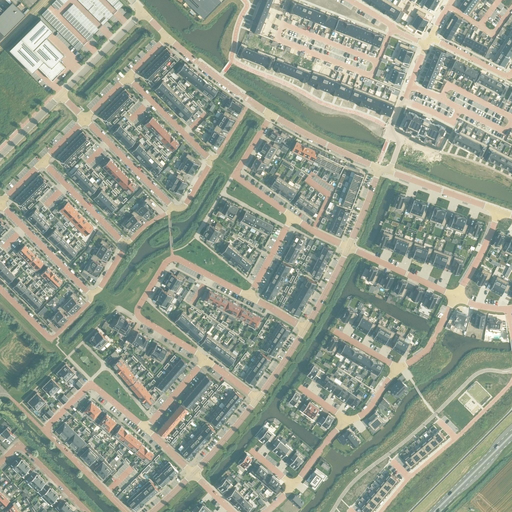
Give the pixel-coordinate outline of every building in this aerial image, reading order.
[(187,0),(204,16),(219,0),(187,0)] [(291,0),(287,12),(293,15),(293,14),(297,3),(298,3),(291,0)] [(375,0),(372,5),(377,8),(381,0),(375,0)] [(381,0),(377,8),(382,11),(388,0),(381,0)] [(388,0),(382,11),(386,14),(393,3),(388,0)] [(426,0),(422,7),(427,10),(429,7),(434,10),(437,4),(429,0),(426,0)] [(467,0),(464,0),(462,3),(473,11),(476,7),(467,0)] [(0,39),(2,38),(25,14),(12,1),(4,9),(3,10),(0,6),(0,39)] [(297,3),(293,14),(299,17),(299,14),(303,5),(297,3)] [(393,3),(386,14),(391,17),(397,6),(393,3)] [(462,3),(459,8),(470,16),(473,11),(462,3)] [(260,4),(259,9),(267,12),(269,7),(260,4)] [(303,5),(299,14),(305,16),(308,7),(303,5)] [(397,6),(391,17),(396,20),(402,9),(397,6)] [(305,16),(304,19),(310,21),(311,19),(310,19),(314,10),(308,7),(305,16)] [(259,9),(257,14),(265,17),(268,18),(270,13),(267,12),(259,9)] [(418,9),(413,18),(426,25),(429,20),(424,17),(426,14),(418,9)] [(314,10),(310,19),(311,19),(316,21),(319,12),(314,10)] [(316,21),(315,23),(321,25),(322,23),(325,14),(319,12),(316,21)] [(255,19),(263,22),(264,22),(265,17),(257,14),(255,19)] [(321,25),(321,26),(326,28),(327,25),(331,16),(325,14),(322,23),(321,25)] [(455,14),(452,18),(460,23),(463,19),(455,14)] [(331,16),(327,25),(333,28),(337,19),(331,16)] [(40,18),(9,49),(32,72),(38,66),(52,80),(65,67),(58,61),(64,55),(46,37),(53,30),(40,18)] [(254,18),(252,24),(253,24),(261,27),(264,28),(266,23),(264,22),(263,22),(255,19),(254,18)] [(339,18),(334,31),(340,33),(345,21),(339,18)] [(413,18),(408,26),(416,30),(417,28),(422,31),(426,25),(413,18)] [(452,18),(450,22),(458,27),(460,23),(452,18)] [(345,21),(340,33),(345,35),(350,23),(345,21)] [(450,22),(447,27),(455,32),(458,27),(450,22)] [(350,23),(345,35),(351,38),(356,25),(350,23)] [(252,24),(250,29),(259,33),(262,34),(264,28),(261,27),(253,24),(252,24)] [(356,25),(351,38),(357,40),(362,27),(356,25)] [(362,27),(357,40),(362,42),(367,30),(362,27)] [(447,27),(445,31),(453,35),(455,32),(447,27)] [(367,30),(362,42),(368,44),(369,42),(373,32),(367,30)] [(445,31),(442,35),(450,40),(453,35),(445,31)] [(373,32),(369,42),(374,44),(378,34),(373,32)] [(378,34),(374,44),(380,47),(384,36),(378,34)] [(465,37),(462,44),(466,46),(470,38),(466,36),(465,37)] [(466,46),(471,49),(471,48),(475,40),(470,38),(466,46)] [(475,40),(471,48),(475,50),(479,42),(475,40)] [(511,45),(505,41),(502,45),(511,51),(511,45)] [(479,42),(475,50),(479,53),(483,44),(479,42)] [(242,43),(237,55),(243,57),(247,48),(248,45),(242,43)] [(401,43),(397,52),(411,57),(413,51),(408,49),(409,46),(401,43)] [(483,44),(479,53),(484,55),(488,47),(483,44)] [(511,51),(502,45),(499,50),(510,57),(511,54),(511,51)] [(150,80),(173,57),(171,55),(170,54),(168,52),(169,51),(166,48),(140,73),(143,76),(144,76),(145,75),(147,77),(148,78),(149,80),(150,80)] [(247,48),(243,57),(249,59),(252,50),(247,48)] [(435,53),(444,57),(446,53),(446,52),(437,48),(437,49),(435,53)] [(252,50),(249,59),(254,61),(258,52),(257,52),(252,50)] [(258,52),(254,61),(260,63),(264,52),(258,50),(257,52),(258,52)] [(499,50),(496,55),(507,62),(510,57),(499,50)] [(264,52),(260,63),(265,65),(270,54),(269,54),(264,52)] [(397,52),(394,61),(402,64),(403,61),(409,63),(411,57),(397,52)] [(435,53),(433,58),(442,61),(444,57),(435,53)] [(265,65),(265,66),(271,68),(276,56),(270,54),(269,54),(270,54),(265,65)] [(496,55),(493,59),(504,67),(505,66),(504,66),(507,62),(496,55)] [(277,57),(273,68),(274,68),(274,69),(280,71),(284,62),(285,60),(277,57)] [(433,58),(431,62),(440,66),(442,61),(433,58)] [(455,60),(451,69),(456,71),(460,63),(456,60),(455,60)] [(284,62),(280,71),(287,73),(290,64),(284,62)] [(431,62),(430,67),(439,70),(440,66),(431,62)] [(460,63),(456,71),(460,74),(465,65),(464,64),(464,65),(460,63)] [(181,78),(183,76),(182,76),(189,68),(184,64),(181,67),(180,67),(178,70),(176,74),(181,78)] [(290,64),(287,73),(293,76),(297,67),(290,64)] [(297,67),(293,76),(300,79),(305,67),(298,65),(297,67)] [(391,67),(389,73),(403,78),(403,77),(404,78),(405,74),(404,73),(405,72),(400,70),(401,67),(395,65),(393,68),(391,67)] [(465,65),(460,74),(465,76),(469,67),(465,65)] [(300,79),(306,81),(307,82),(312,70),(305,67),(300,79)] [(430,67),(428,71),(437,75),(439,70),(430,67)] [(469,67),(465,76),(469,78),(474,70),(470,67),(469,67)] [(183,76),(187,79),(193,71),(194,71),(191,69),(189,68),(182,76),(183,76)] [(474,70),(469,78),(474,81),(479,72),(478,72),(474,70)] [(191,85),(191,84),(198,75),(193,71),(187,79),(185,81),(191,85)] [(313,71),(308,83),(314,85),(319,73),(313,71)] [(426,75),(435,79),(437,75),(428,71),(426,75)] [(481,72),(475,83),(476,83),(481,86),(487,75),(481,72),(482,72),(481,72)] [(319,73),(314,85),(320,88),(325,75),(319,73)] [(389,73),(387,79),(389,79),(388,82),(394,85),(395,82),(400,84),(403,78),(389,73)] [(191,84),(196,88),(203,79),(198,75),(191,84)] [(325,75),(320,88),(325,90),(330,77),(325,75)] [(426,75),(424,80),(433,84),(435,79),(426,75)] [(487,75),(481,86),(487,89),(492,78),(487,75)] [(330,77),(325,90),(331,92),(335,82),(336,80),(330,77)] [(492,78),(487,89),(492,91),(497,81),(492,78)] [(195,88),(200,92),(208,82),(203,79),(196,88),(195,88)] [(158,93),(167,84),(163,80),(154,89),(158,93)] [(422,84),(431,88),(432,88),(431,88),(433,84),(424,80),(422,84)] [(497,81),(492,91),(497,94),(498,92),(503,83),(502,83),(497,81)] [(200,92),(205,96),(212,86),(210,84),(211,84),(208,82),(208,83),(208,82),(200,92)] [(335,82),(331,92),(337,94),(341,84),(340,84),(335,82)] [(341,84),(337,94),(342,96),(347,84),(342,82),(341,82),(340,84),(341,84)] [(503,83),(498,92),(504,95),(508,86),(509,86),(503,83)] [(158,93),(162,97),(171,88),(167,84),(158,93)] [(347,84),(342,96),(348,99),(353,86),(347,84)] [(217,90),(212,86),(205,96),(210,100),(212,97),(213,97),(215,94),(215,93),(217,90)] [(354,87),(350,99),(357,102),(362,90),(354,87)] [(162,97),(166,101),(175,92),(171,88),(162,97)] [(106,119),(108,121),(131,98),(127,93),(128,92),(125,89),(99,114),(102,118),(103,117),(106,119)] [(362,90),(357,102),(363,105),(368,92),(362,90)] [(166,101),(170,105),(179,96),(175,92),(166,101)] [(368,92),(363,105),(370,107),(375,95),(368,92)] [(375,95),(370,107),(377,110),(382,98),(375,95)] [(170,105),(174,108),(181,101),(181,102),(183,100),(179,96),(170,105)] [(382,98),(377,110),(383,113),(388,100),(382,98)] [(238,113),(239,112),(240,112),(242,109),(241,108),(242,107),(241,107),(238,105),(238,104),(235,102),(235,103),(231,101),(231,100),(231,101),(229,100),(229,99),(224,108),(231,113),(233,110),(238,113)] [(388,100),(383,113),(390,116),(395,103),(388,100)] [(174,108),(177,112),(184,105),(181,102),(181,101),(174,108)] [(177,112),(181,116),(190,107),(186,103),(184,105),(177,112)] [(194,111),(190,107),(181,116),(185,120),(194,111)] [(218,118),(220,119),(231,125),(234,120),(229,117),(231,114),(225,111),(223,114),(221,112),(218,118)] [(407,119),(403,127),(404,127),(407,129),(409,129),(413,131),(412,133),(421,136),(421,137),(422,137),(426,139),(427,140),(428,138),(432,140),(433,141),(436,142),(437,143),(441,135),(442,135),(443,133),(444,130),(445,128),(443,127),(437,124),(437,125),(430,121),(431,121),(424,118),(424,119),(417,115),(412,113),(411,113),(409,112),(408,113),(407,117),(406,118),(407,119)] [(147,130),(148,129),(148,128),(156,120),(152,117),(152,116),(149,119),(148,119),(145,122),(146,122),(143,125),(147,130)] [(217,124),(215,127),(221,130),(222,128),(227,131),(231,125),(220,119),(217,124)] [(160,124),(156,120),(148,128),(148,129),(152,133),(153,132),(153,131),(160,124)] [(164,128),(160,124),(153,131),(153,132),(156,135),(164,128)] [(116,136),(124,129),(123,129),(120,125),(112,132),(113,132),(116,136)] [(213,130),(210,134),(210,135),(221,141),(221,140),(222,141),(224,138),(223,137),(224,136),(219,133),(221,130),(215,127),(214,129),(213,129),(213,130)] [(116,136),(120,140),(127,133),(128,133),(128,132),(124,128),(123,129),(124,129),(116,136)] [(167,132),(164,128),(156,135),(160,139),(167,132)] [(288,135),(282,132),(280,135),(273,130),(272,133),(271,132),(269,135),(270,135),(270,136),(281,143),(284,137),(286,138),(288,135)] [(454,130),(449,140),(452,141),(455,142),(460,133),(459,133),(454,130)] [(66,163),(89,141),(89,140),(84,136),(85,135),(82,131),(56,157),(60,160),(61,159),(64,162),(66,164),(66,163)] [(460,133),(455,142),(460,145),(466,134),(460,131),(459,133),(460,133)] [(171,136),(167,132),(160,139),(164,143),(171,136)] [(120,140),(124,144),(131,137),(128,133),(127,133),(120,140)] [(218,146),(221,141),(210,135),(210,134),(208,133),(205,139),(207,140),(205,143),(211,146),(213,144),(218,147),(218,146)] [(466,134),(460,145),(466,148),(471,137),(466,134)] [(175,140),(171,136),(164,143),(162,144),(166,149),(168,147),(175,140)] [(135,140),(131,137),(124,144),(128,148),(135,141),(135,140)] [(471,137),(466,148),(471,150),(476,139),(471,137)] [(476,139),(471,150),(476,153),(482,142),(476,139)] [(175,140),(168,147),(172,151),(179,144),(179,143),(175,140)] [(263,147),(275,154),(280,146),(274,142),(273,145),(266,141),(263,147)] [(291,152),(297,155),(303,144),(297,141),(291,152)] [(132,151),(135,155),(143,148),(145,147),(140,142),(131,151),(132,151)] [(476,153),(479,155),(482,156),(488,145),(482,142),(476,153)] [(297,155),(303,157),(308,147),(303,144),(297,155)] [(490,146),(484,157),(491,161),(496,150),(497,149),(490,146)] [(263,147),(260,152),(266,156),(265,158),(270,162),(275,154),(263,147)] [(303,157),(308,160),(313,149),(308,147),(303,157)] [(135,155),(139,159),(146,152),(143,148),(135,155)] [(313,163),(315,160),(319,152),(313,149),(308,160),(313,163)] [(139,159),(143,163),(152,154),(148,150),(146,152),(139,159)] [(496,150),(491,161),(497,164),(503,153),(496,150)] [(320,163),(324,154),(319,151),(319,152),(319,151),(319,152),(315,160),(320,162),(320,163)] [(187,153),(182,162),(195,169),(198,164),(193,161),(195,158),(187,153)] [(503,153),(497,164),(503,167),(509,156),(503,153)] [(147,166),(147,167),(156,158),(152,154),(143,163),(147,166)] [(325,165),(329,156),(324,154),(320,163),(320,162),(319,165),(324,167),(325,165)] [(329,156),(325,165),(330,168),(334,159),(329,156)] [(511,157),(509,156),(503,167),(510,170),(510,171),(511,166),(511,157)] [(257,157),(254,163),(263,169),(264,169),(268,164),(269,165),(270,162),(265,158),(263,161),(257,157)] [(147,167),(151,171),(159,162),(156,158),(147,167)] [(101,167),(105,171),(113,163),(110,159),(101,167)] [(330,168),(335,170),(339,162),(334,159),(330,168)] [(164,166),(159,162),(151,171),(155,174),(154,174),(155,175),(164,166)] [(195,170),(195,169),(182,162),(177,170),(185,175),(187,172),(192,175),(192,174),(195,170)] [(339,175),(345,165),(344,165),(345,164),(344,164),(339,162),(335,170),(334,172),(339,175)] [(117,167),(113,163),(105,171),(109,175),(117,167)] [(260,178),(262,175),(260,174),(263,169),(254,163),(250,168),(256,172),(255,174),(260,178)] [(355,172),(353,177),(362,181),(364,176),(364,175),(359,173),(360,171),(360,170),(359,170),(347,165),(347,166),(347,165),(347,166),(346,169),(355,172)] [(74,179),(82,172),(83,170),(79,166),(70,175),(71,175),(74,179)] [(121,171),(117,167),(109,175),(113,179),(114,178),(121,171)] [(125,174),(121,171),(114,178),(118,181),(118,182),(125,174)] [(74,179),(78,183),(85,176),(82,172),(74,179)] [(174,175),(171,180),(184,188),(184,187),(185,188),(187,185),(186,184),(187,183),(182,180),(184,177),(178,173),(176,176),(174,175)] [(23,206),(46,183),(42,178),(43,177),(40,174),(14,199),(17,202),(18,201),(21,204),(23,206)] [(128,178),(125,174),(118,182),(118,181),(117,182),(121,186),(122,186),(122,185),(129,178),(128,178)] [(89,179),(85,176),(78,183),(82,187),(89,179)] [(271,186),(276,190),(283,179),(278,176),(271,186)] [(353,177),(351,182),(351,183),(360,186),(362,181),(353,177)] [(133,182),(129,178),(122,185),(122,186),(125,189),(133,182)] [(93,183),(89,179),(82,187),(86,190),(93,183)] [(283,179),(276,190),(281,193),(288,183),(283,179)] [(180,194),(184,188),(171,180),(168,186),(170,187),(168,190),(174,193),(176,190),(180,194)] [(94,181),(93,183),(86,190),(90,194),(99,186),(94,181)] [(133,182),(125,189),(129,193),(137,186),(136,186),(133,182)] [(358,191),(360,186),(351,183),(351,182),(349,182),(347,187),(358,191)] [(288,183),(281,193),(286,197),(293,186),(288,183)] [(293,186),(286,197),(291,200),(293,197),(294,197),(296,195),(295,194),(298,190),(293,186)] [(356,197),(358,191),(347,187),(345,192),(356,197)] [(93,198),(97,202),(106,193),(102,189),(93,198)] [(354,202),(356,197),(345,192),(343,198),(354,202)] [(101,205),(101,206),(110,197),(106,193),(97,202),(101,205)] [(294,203),(299,206),(305,198),(306,197),(301,193),(294,203)] [(395,206),(394,208),(403,211),(406,203),(403,202),(405,196),(404,196),(404,195),(401,193),(400,194),(399,194),(395,205),(395,206)] [(101,206),(105,209),(114,201),(110,197),(101,206)] [(147,197),(140,204),(150,214),(154,210),(149,204),(151,202),(147,197)] [(305,198),(299,206),(303,209),(309,200),(305,198)] [(352,207),(354,202),(343,198),(341,203),(351,207),(352,208),(352,207)] [(309,200),(303,209),(308,212),(315,203),(310,199),(309,200)] [(409,204),(407,210),(410,211),(409,213),(415,216),(420,201),(419,201),(420,200),(416,199),(416,200),(414,199),(412,205),(409,204)] [(118,205),(114,201),(105,209),(105,210),(109,213),(109,214),(118,205)] [(226,217),(226,216),(232,204),(226,201),(223,208),(220,206),(217,212),(226,217)] [(420,201),(415,216),(424,219),(427,210),(424,209),(426,204),(420,201)] [(59,210),(64,215),(73,207),(67,202),(66,203),(65,202),(63,204),(64,205),(59,210)] [(313,216),(319,206),(315,203),(308,212),(313,216)] [(145,218),(150,214),(140,204),(134,211),(138,215),(140,213),(145,218)] [(231,218),(231,219),(234,221),(237,215),(234,214),(238,207),(232,204),(226,216),(231,218)] [(78,212),(73,207),(64,215),(70,220),(78,212)] [(336,213),(348,217),(350,212),(339,207),(336,213)] [(430,211),(427,217),(430,218),(430,221),(436,223),(441,209),(435,207),(433,212),(430,211)] [(28,217),(31,221),(38,214),(39,214),(40,213),(36,209),(32,213),(31,212),(29,214),(30,215),(28,217)] [(441,209),(436,223),(445,226),(448,217),(444,216),(446,211),(441,209)] [(136,217),(138,215),(134,211),(131,213),(133,215),(129,219),(137,227),(141,223),(136,217)] [(245,211),(239,222),(245,225),(251,214),(245,211)] [(83,217),(78,212),(70,220),(75,226),(83,217)] [(334,218),(345,223),(348,217),(336,213),(334,218)] [(42,218),(39,214),(38,214),(31,221),(35,224),(42,218)] [(251,228),(251,227),(256,217),(251,214),(245,225),(251,228)] [(450,218),(448,225),(451,226),(450,228),(456,230),(461,216),(455,214),(453,219),(450,218)] [(256,217),(251,227),(256,230),(262,219),(256,216),(256,217)] [(461,216),(456,230),(465,233),(468,225),(465,224),(467,218),(466,218),(461,216)] [(88,223),(83,217),(75,226),(80,231),(88,223)] [(132,231),(137,227),(129,219),(127,217),(120,224),(125,229),(127,226),(132,231)] [(45,221),(42,218),(35,224),(39,228),(46,221),(45,221)] [(332,224),(343,229),(345,223),(334,218),(332,224)] [(262,219),(256,230),(262,233),(267,222),(262,219)] [(46,220),(45,221),(46,221),(39,228),(42,232),(45,229),(46,230),(48,228),(47,227),(50,224),(46,220)] [(471,226),(468,235),(477,238),(478,236),(478,235),(482,224),(481,223),(481,222),(478,221),(477,222),(476,222),(474,227),(471,226)] [(271,228),(273,225),(267,222),(262,233),(267,236),(270,231),(271,231),(272,229),(271,228)] [(93,228),(88,223),(80,231),(85,236),(93,228)] [(209,224),(206,229),(217,236),(221,231),(220,231),(221,228),(216,224),(214,227),(209,224)] [(337,234),(337,233),(340,234),(343,229),(332,224),(329,230),(335,232),(334,233),(337,234)] [(47,237),(51,240),(60,232),(56,228),(47,237)] [(218,237),(217,236),(206,229),(205,230),(203,235),(202,235),(207,238),(206,241),(211,244),(213,241),(215,243),(218,237)] [(379,245),(380,246),(380,247),(383,248),(384,247),(385,247),(387,242),(390,243),(393,235),(384,231),(383,233),(383,234),(379,245)] [(55,244),(62,237),(63,236),(60,232),(51,240),(55,244)] [(499,232),(492,245),(501,250),(505,242),(502,240),(505,235),(504,234),(504,233),(501,232),(500,233),(499,232)] [(296,235),(294,239),(302,244),(305,239),(296,235)] [(395,235),(392,244),(395,245),(393,250),(399,252),(404,238),(395,235)] [(55,244),(59,247),(66,241),(62,237),(55,244)] [(404,238),(399,252),(399,253),(399,252),(400,253),(400,254),(403,255),(404,254),(405,254),(405,255),(407,249),(410,250),(413,242),(404,238)] [(506,242),(503,248),(506,249),(505,252),(510,254),(511,251),(511,238),(509,243),(506,242)] [(102,244),(99,249),(109,255),(112,249),(106,246),(107,243),(102,239),(100,243),(102,244)] [(291,244),(292,244),(300,249),(301,249),(304,244),(302,244),(294,239),(291,244)] [(59,247),(63,251),(69,244),(66,241),(59,247)] [(415,242),(412,251),(415,252),(413,257),(413,258),(413,257),(414,258),(414,259),(417,260),(418,259),(418,260),(419,260),(423,248),(424,246),(415,242)] [(221,253),(226,257),(234,247),(229,243),(221,253)] [(20,257),(22,255),(21,255),(28,248),(24,244),(16,253),(20,257)] [(63,251),(66,255),(73,248),(69,244),(63,251)] [(290,249),(298,253),(300,249),(292,244),(290,249)] [(321,251),(322,252),(330,256),(333,250),(330,249),(331,248),(328,246),(328,247),(323,245),(321,251)] [(74,246),(73,248),(66,255),(70,258),(78,250),(74,246)] [(226,257),(231,261),(238,252),(239,251),(234,247),(226,257)] [(423,248),(419,260),(424,262),(426,256),(429,257),(433,249),(429,247),(428,250),(423,248)] [(32,252),(28,248),(21,255),(22,255),(25,258),(25,259),(32,252)] [(94,253),(92,255),(98,259),(99,256),(105,260),(109,255),(99,249),(96,254),(94,253)] [(290,249),(287,253),(297,259),(299,254),(298,253),(290,249)] [(434,249),(431,258),(434,259),(432,264),(433,265),(433,264),(434,265),(433,266),(437,267),(437,266),(438,266),(438,267),(443,253),(434,249)] [(35,255),(32,252),(25,259),(25,258),(24,259),(28,263),(29,262),(36,256),(35,255)] [(231,261),(235,264),(242,255),(238,252),(231,261)] [(319,257),(328,261),(330,256),(322,252),(319,257)] [(284,258),(294,263),(297,259),(287,253),(284,258)] [(443,253),(438,267),(444,269),(446,263),(449,264),(452,256),(443,253)] [(36,255),(35,255),(36,256),(29,262),(33,265),(33,266),(40,259),(36,255)] [(92,255),(87,263),(99,271),(102,265),(96,261),(98,259),(92,255)] [(242,255),(235,264),(240,268),(248,259),(243,255),(242,255)] [(316,262),(325,266),(328,261),(319,257),(316,262)] [(454,257),(451,265),(454,266),(453,271),(453,272),(454,272),(454,273),(457,274),(457,273),(459,274),(463,262),(464,260),(454,257)] [(43,263),(40,259),(33,266),(33,265),(31,267),(35,271),(43,263)] [(250,266),(253,263),(248,259),(240,268),(244,272),(245,272),(247,269),(248,269),(251,266),(250,266)] [(282,262),(279,267),(288,272),(289,272),(292,267),(282,261),(282,262)] [(313,267),(322,272),(325,266),(316,262),(315,261),(313,267)] [(96,276),(99,271),(87,263),(82,271),(88,275),(90,272),(96,276)] [(8,269),(5,265),(0,269),(0,274),(1,275),(8,269)] [(366,277),(365,277),(371,280),(370,282),(374,284),(378,276),(375,274),(377,269),(376,268),(376,267),(373,266),(372,267),(371,266),(370,266),(371,266),(366,277)] [(41,273),(44,277),(51,270),(47,267),(41,273)] [(277,271),(286,276),(288,272),(279,267),(277,271)] [(310,273),(320,277),(322,272),(313,267),(310,273)] [(11,272),(8,269),(1,275),(5,279),(11,272)] [(476,282),(477,283),(477,284),(480,285),(481,284),(482,285),(485,280),(488,281),(492,273),(483,269),(476,282)] [(47,281),(47,282),(55,274),(51,270),(44,277),(43,278),(47,281)] [(277,271),(274,276),(284,281),(287,276),(286,276),(277,271)] [(15,276),(11,272),(5,279),(8,282),(15,276)] [(171,274),(168,279),(181,286),(186,278),(178,274),(176,276),(171,273),(171,274)] [(382,277),(379,284),(389,288),(394,277),(392,276),(393,275),(389,273),(389,274),(387,274),(385,279),(382,277)] [(46,282),(50,286),(58,278),(55,274),(47,282),(47,281),(46,282)] [(271,281),(280,286),(281,286),(284,281),(274,276),(271,281)] [(493,277),(490,283),(493,284),(490,289),(491,290),(496,292),(503,279),(497,276),(496,278),(493,277)] [(303,283),(305,284),(313,289),(317,283),(306,277),(303,283)] [(62,281),(58,278),(50,286),(54,290),(62,281)] [(165,284),(169,287),(168,290),(174,293),(175,291),(177,292),(181,286),(168,279),(165,284)] [(395,291),(394,293),(403,297),(407,289),(404,287),(406,283),(407,282),(405,282),(405,281),(402,279),(401,280),(400,279),(400,280),(399,282),(396,288),(395,290),(394,291),(395,291)] [(503,279),(496,292),(497,293),(496,294),(500,295),(500,294),(501,295),(502,295),(504,290),(507,291),(510,285),(507,284),(508,282),(503,279)] [(12,287),(16,290),(23,284),(19,280),(12,287)] [(269,285),(278,290),(280,286),(271,281),(269,285)] [(27,287),(23,284),(16,290),(20,294),(27,287)] [(302,289),(311,294),(313,289),(305,284),(302,289)] [(29,285),(27,287),(20,294),(24,297),(31,291),(33,289),(29,285)] [(266,290),(266,291),(275,295),(276,296),(279,291),(278,290),(269,285),(266,290)] [(411,291),(408,297),(418,301),(423,290),(422,289),(422,288),(418,287),(418,288),(416,287),(414,292),(411,291)] [(300,288),(297,293),(308,299),(309,297),(310,297),(311,295),(310,294),(311,294),(302,289),(300,288)] [(161,289),(158,294),(171,302),(174,297),(172,296),(174,293),(168,290),(166,292),(161,289)] [(210,305),(211,303),(216,293),(214,292),(209,290),(207,293),(204,292),(201,298),(204,299),(203,301),(210,305)] [(273,300),(275,295),(266,291),(266,290),(264,295),(273,300)] [(34,294),(31,291),(24,297),(28,301),(35,294),(34,294)] [(35,293),(34,294),(35,294),(28,301),(31,305),(39,297),(35,293)] [(73,293),(66,299),(76,309),(80,305),(75,300),(77,298),(73,293)] [(216,293),(211,303),(217,306),(222,296),(218,294),(216,293)] [(295,299),(305,304),(308,299),(297,293),(294,298),(295,299)] [(426,297),(423,304),(426,305),(425,307),(431,310),(432,308),(433,308),(437,297),(438,297),(436,296),(437,295),(433,293),(433,294),(431,294),(429,299),(426,297)] [(166,310),(171,302),(158,294),(158,295),(157,295),(155,298),(156,299),(155,300),(160,303),(158,306),(166,310)] [(40,296),(39,297),(31,305),(35,308),(44,300),(40,296)] [(216,308),(222,311),(228,300),(222,296),(217,306),(216,308)] [(71,314),(76,309),(66,299),(59,306),(64,311),(66,309),(71,314)] [(292,304),(302,310),(305,304),(295,299),(292,304)] [(228,300),(222,311),(229,315),(235,303),(233,302),(229,300),(228,300)] [(235,303),(229,315),(235,318),(236,317),(241,307),(242,307),(241,307),(237,304),(235,303)] [(302,310),(292,304),(291,303),(288,309),(292,311),(291,312),(295,314),(295,313),(299,315),(302,310)] [(62,313),(64,311),(59,306),(57,308),(58,309),(53,313),(54,314),(63,322),(67,318),(62,313)] [(44,307),(38,314),(40,317),(47,310),(44,307)] [(242,321),(243,320),(248,310),(241,307),(236,317),(242,321)] [(342,318),(341,319),(343,319),(342,320),(345,322),(346,321),(347,322),(350,317),(353,319),(355,315),(356,316),(358,314),(356,313),(348,308),(347,308),(346,310),(343,316),(342,318)] [(243,320),(249,323),(254,313),(252,312),(248,310),(243,320)] [(456,322),(454,326),(465,330),(470,317),(467,316),(467,315),(466,314),(466,315),(461,314),(462,313),(457,311),(457,310),(455,317),(456,317),(455,321),(456,322)] [(175,321),(179,325),(187,315),(183,311),(180,314),(179,314),(177,317),(174,321),(175,321)] [(256,315),(254,313),(249,323),(248,325),(255,329),(256,326),(259,328),(262,322),(259,320),(261,317),(256,315)] [(472,316),(471,322),(475,323),(474,327),(483,329),(484,325),(485,321),(484,321),(485,315),(477,313),(476,317),(472,316)] [(58,327),(63,322),(54,314),(50,318),(49,317),(46,319),(51,324),(53,322),(58,327)] [(359,322),(356,327),(361,330),(362,330),(368,319),(368,320),(369,318),(363,314),(362,316),(359,315),(356,320),(359,322)] [(112,328),(117,331),(125,318),(120,315),(117,320),(114,318),(110,324),(113,326),(112,328)] [(187,315),(179,325),(183,328),(192,319),(187,315)] [(131,322),(125,318),(117,331),(125,336),(130,328),(127,327),(131,322)] [(188,333),(197,324),(196,323),(195,325),(191,321),(192,320),(192,319),(183,328),(183,329),(188,333)] [(368,319),(362,330),(362,331),(362,332),(365,334),(366,333),(367,333),(370,328),(373,330),(376,324),(368,320),(368,319)] [(489,319),(488,331),(497,332),(497,329),(501,329),(502,321),(498,320),(498,319),(494,319),(494,320),(489,319)] [(276,328),(287,335),(286,335),(290,330),(286,328),(287,327),(283,325),(279,323),(276,328)] [(379,323),(374,331),(377,333),(374,338),(379,340),(379,341),(380,341),(387,328),(379,323)] [(197,324),(188,333),(193,337),(201,327),(197,324)] [(201,327),(193,337),(197,341),(206,332),(201,327)] [(273,333),(283,340),(287,335),(276,328),(273,333)] [(387,328),(380,341),(385,344),(388,339),(391,340),(395,332),(387,328)] [(98,331),(94,335),(104,346),(109,341),(98,331)] [(136,346),(143,335),(138,332),(135,337),(132,335),(128,341),(136,346)] [(269,339),(280,345),(283,341),(283,340),(273,333),(269,339)] [(205,347),(212,337),(208,334),(200,344),(205,347)] [(100,350),(104,346),(94,335),(89,339),(95,345),(94,345),(97,348),(98,348),(100,350)] [(148,338),(143,335),(136,346),(144,351),(148,345),(145,343),(148,338)] [(396,335),(392,341),(395,343),(392,348),(398,351),(404,340),(405,338),(400,335),(398,337),(396,335)] [(326,347),(325,349),(331,352),(332,350),(335,352),(338,346),(335,344),(338,340),(338,339),(337,339),(337,338),(334,336),(333,337),(332,336),(326,347),(326,346),(326,347)] [(212,337),(205,347),(210,351),(217,341),(212,337)] [(266,344),(276,351),(280,345),(269,339),(266,344)] [(404,340),(398,351),(403,354),(406,349),(409,351),(412,345),(404,340)] [(210,351),(215,355),(222,345),(217,341),(210,351)] [(154,359),(162,347),(156,343),(153,348),(151,347),(147,352),(150,354),(149,356),(154,359)] [(340,347),(336,353),(340,355),(341,353),(347,356),(352,347),(346,344),(346,343),(342,349),(340,347)] [(263,349),(273,356),(273,355),(276,351),(266,344),(263,349)] [(222,345),(215,355),(219,358),(227,349),(222,345)] [(167,350),(162,347),(154,359),(162,364),(167,357),(164,355),(167,350)] [(352,347),(347,356),(353,360),(358,351),(352,347)] [(227,349),(219,358),(224,362),(232,352),(227,349)] [(353,360),(352,362),(358,366),(360,364),(359,364),(365,354),(359,351),(358,351),(353,360)] [(224,362),(229,366),(237,356),(232,352),(224,362)] [(257,358),(267,365),(270,360),(260,352),(257,358)] [(365,354),(359,364),(360,364),(365,367),(371,358),(370,358),(365,354)] [(121,357),(112,365),(115,369),(125,361),(121,357)] [(181,358),(177,362),(184,368),(188,364),(181,358)] [(253,363),(255,364),(263,370),(267,365),(257,358),(253,363)] [(371,358),(365,367),(371,371),(372,371),(377,362),(371,358)] [(115,369),(119,373),(129,365),(125,361),(115,369)] [(181,372),(184,368),(177,362),(174,366),(181,372)] [(371,371),(370,373),(377,377),(384,365),(383,365),(377,362),(372,371),(371,371)] [(76,374),(65,363),(61,368),(71,378),(76,374)] [(252,368),(260,374),(263,370),(255,364),(252,368)] [(132,369),(129,365),(119,373),(122,377),(130,371),(132,369)] [(312,368),(307,375),(310,377),(311,377),(313,378),(315,374),(321,378),(325,372),(314,365),(313,365),(311,368),(312,368)] [(177,376),(181,372),(174,366),(171,370),(177,376)] [(246,372),(256,379),(260,374),(252,368),(250,367),(246,372)] [(71,378),(61,368),(56,372),(67,382),(71,378)] [(171,370),(167,374),(174,380),(177,376),(171,370)] [(134,375),(130,371),(122,377),(126,381),(134,375)] [(256,380),(256,379),(246,372),(242,377),(246,380),(245,380),(249,383),(249,382),(253,385),(253,384),(256,380)] [(171,383),(174,380),(167,374),(164,378),(171,383)] [(126,381),(129,386),(137,379),(137,378),(134,375),(126,381)] [(206,375),(202,379),(209,385),(213,381),(206,375)] [(327,375),(323,381),(326,383),(324,386),(325,386),(324,387),(327,389),(334,380),(335,378),(331,375),(330,377),(327,375)] [(137,379),(129,386),(133,390),(141,383),(143,382),(139,377),(137,378),(137,379)] [(51,378),(46,383),(55,391),(56,392),(61,388),(51,378)] [(171,383),(164,378),(160,381),(167,387),(171,383)] [(206,389),(209,385),(202,379),(199,383),(206,389)] [(400,379),(391,388),(399,396),(408,387),(400,379)] [(334,380),(327,389),(331,391),(332,392),(334,389),(336,391),(341,385),(334,380)] [(164,391),(167,387),(160,381),(157,385),(164,391)] [(50,395),(55,391),(46,383),(42,387),(50,395)] [(133,390),(136,394),(144,387),(141,383),(133,390)] [(202,393),(206,389),(199,383),(195,387),(202,393)] [(341,385),(336,391),(339,392),(337,395),(338,396),(341,398),(347,389),(341,385)] [(144,387),(136,394),(140,398),(148,391),(144,387)] [(192,391),(199,397),(202,393),(195,387),(192,391)] [(347,389),(341,398),(344,401),(344,400),(345,401),(347,398),(350,400),(354,394),(347,389)] [(229,394),(239,402),(243,398),(239,395),(240,394),(237,392),(236,392),(233,390),(229,394)] [(140,398),(143,402),(151,395),(148,391),(140,398)] [(196,400),(199,397),(192,391),(189,394),(196,400)] [(290,397),(288,400),(289,401),(297,407),(301,401),(298,399),(301,395),(299,394),(299,393),(296,391),(291,398),(290,397)] [(36,392),(32,397),(42,407),(47,402),(36,392)] [(153,393),(151,395),(143,402),(147,406),(157,398),(153,393)] [(189,394),(185,398),(192,404),(196,400),(189,394)] [(236,406),(239,402),(229,394),(226,398),(236,406)] [(354,394),(350,400),(352,402),(350,404),(351,405),(354,408),(362,397),(358,394),(356,396),(354,394)] [(38,411),(42,407),(32,397),(28,401),(38,411)] [(189,408),(192,404),(185,398),(182,402),(189,408)] [(236,406),(226,398),(222,403),(224,404),(232,410),(236,406)] [(83,406),(79,411),(82,413),(83,412),(87,416),(96,405),(91,401),(86,408),(83,406)] [(304,403),(299,410),(300,410),(307,415),(315,404),(312,402),(312,403),(310,401),(307,405),(304,403)] [(181,404),(177,408),(184,414),(188,410),(181,404)] [(221,408),(229,415),(232,410),(224,404),(221,408)] [(315,404),(307,415),(315,421),(320,414),(319,414),(317,412),(320,408),(318,407),(318,406),(315,404)] [(94,423),(98,418),(95,416),(101,409),(96,405),(87,416),(92,420),(91,421),(94,423)] [(225,419),(229,415),(221,408),(219,406),(216,411),(225,419)] [(181,418),(184,414),(177,408),(174,412),(181,418)] [(51,416),(47,411),(42,416),(47,420),(51,416)] [(216,411),(212,415),(222,423),(225,419),(216,411)] [(376,411),(368,418),(371,421),(368,423),(375,430),(385,421),(376,411)] [(174,412),(170,416),(177,422),(181,418),(174,412)] [(101,420),(98,418),(94,423),(97,426),(97,425),(102,429),(111,418),(106,414),(101,420)] [(323,416),(319,422),(327,427),(327,428),(327,427),(328,428),(330,425),(329,424),(334,417),(331,415),(330,416),(328,414),(325,418),(323,416)] [(218,427),(222,423),(212,415),(209,419),(218,427)] [(174,425),(177,422),(170,416),(167,419),(174,425)] [(110,428),(116,422),(111,418),(102,429),(107,433),(106,433),(109,435),(113,431),(110,428)] [(167,419),(164,423),(171,429),(174,425),(167,419)] [(59,434),(59,435),(59,434),(61,436),(70,428),(65,422),(56,431),(59,434)] [(167,433),(171,429),(164,423),(160,427),(167,433)] [(206,423),(202,427),(211,435),(215,431),(212,428),(209,425),(206,423)] [(120,425),(112,436),(117,439),(125,429),(120,425)] [(0,433),(0,438),(2,441),(6,437),(10,441),(12,439),(15,436),(9,431),(10,430),(8,427),(7,428),(6,428),(0,433)] [(167,433),(160,427),(157,431),(164,437),(167,433)] [(200,433),(208,439),(211,435),(202,427),(198,431),(200,433)] [(70,428),(61,436),(63,438),(64,439),(66,441),(66,442),(75,433),(70,428)] [(264,433),(259,439),(262,442),(263,441),(265,443),(268,439),(270,441),(276,435),(275,435),(268,429),(268,428),(267,430),(266,429),(264,432),(264,433)] [(125,429),(117,439),(121,443),(129,432),(125,429)] [(439,430),(433,435),(440,443),(446,438),(439,430)] [(129,432),(121,443),(125,446),(133,436),(129,432)] [(347,432),(339,439),(341,441),(344,439),(344,440),(346,438),(353,447),(359,442),(351,432),(349,434),(347,432)] [(69,444),(69,445),(71,446),(80,438),(75,433),(66,442),(67,442),(69,444)] [(200,433),(197,436),(196,436),(204,443),(208,439),(200,433)] [(196,436),(197,436),(195,435),(191,439),(200,447),(204,443),(196,436)] [(433,435),(427,440),(434,448),(440,443),(433,435)] [(133,436),(125,446),(129,449),(137,439),(133,436)] [(74,449),(77,452),(85,443),(80,438),(71,446),(73,448),(73,449),(74,449)] [(276,446),(273,449),(273,450),(273,449),(275,451),(274,451),(277,454),(285,444),(278,438),(273,444),(276,446)] [(137,439),(129,449),(133,453),(134,452),(141,443),(142,443),(137,439)] [(197,451),(200,447),(191,439),(187,443),(197,451)] [(427,440),(421,445),(428,453),(434,448),(427,440)] [(88,442),(84,447),(86,449),(80,455),(85,460),(95,450),(91,445),(88,442)] [(141,443),(134,452),(138,455),(145,447),(141,443)] [(197,451),(187,443),(184,447),(193,455),(197,451)] [(285,444),(277,454),(280,456),(282,457),(285,454),(288,456),(293,449),(286,443),(285,444)] [(421,445),(416,449),(423,458),(428,453),(421,445)] [(145,447),(138,455),(143,459),(149,450),(145,447)] [(184,447),(180,451),(183,454),(182,455),(185,457),(186,456),(189,459),(193,455),(184,447)] [(416,449),(410,454),(417,463),(423,458),(416,449)] [(95,458),(98,461),(102,456),(100,453),(99,454),(95,450),(85,460),(89,464),(95,458)] [(143,459),(141,460),(145,464),(154,454),(149,450),(143,459)] [(293,460),(290,464),(292,466),(295,469),(300,462),(301,463),(303,460),(302,460),(303,459),(295,453),(291,458),(293,460)] [(240,459),(238,462),(239,463),(246,469),(246,470),(251,464),(248,462),(251,458),(249,457),(250,456),(247,454),(241,460),(240,459)] [(410,454),(404,459),(411,468),(417,463),(410,454)] [(105,459),(102,456),(98,461),(100,463),(94,469),(98,474),(109,464),(104,459),(105,459)] [(17,471),(26,462),(23,459),(23,460),(21,458),(18,462),(15,459),(10,464),(13,467),(12,468),(17,472),(17,471)] [(26,462),(17,471),(22,476),(24,478),(29,473),(27,471),(30,467),(29,465),(26,462)] [(165,466),(174,475),(177,471),(175,468),(173,466),(169,462),(165,466)] [(113,467),(113,468),(109,464),(98,474),(103,478),(109,472),(111,474),(116,470),(113,467)] [(255,465),(250,471),(256,476),(263,468),(261,465),(260,466),(259,465),(257,468),(255,465)] [(174,475),(165,466),(161,469),(163,471),(170,478),(174,475)] [(263,468),(256,476),(263,482),(267,476),(265,474),(267,472),(266,471),(267,470),(263,468)] [(163,471),(159,475),(166,482),(170,478),(163,471)] [(313,477),(309,483),(313,485),(312,487),(315,490),(324,478),(314,471),(311,475),(313,477)] [(33,486),(41,478),(39,475),(38,475),(36,473),(33,477),(31,475),(25,480),(28,482),(27,483),(32,487),(33,486)] [(162,486),(166,482),(159,475),(157,473),(153,477),(162,486)] [(390,473),(385,479),(393,486),(398,480),(390,473)] [(267,476),(263,482),(269,487),(276,478),(273,476),(272,475),(270,478),(267,476)] [(39,493),(44,488),(42,486),(45,482),(44,481),(44,480),(41,478),(33,486),(39,493)] [(222,481),(217,487),(220,490),(220,489),(222,491),(225,488),(227,490),(228,490),(233,485),(232,485),(226,478),(225,478),(225,479),(224,478),(221,480),(222,481)] [(269,487),(267,488),(271,492),(273,490),(275,492),(280,487),(277,484),(279,482),(279,481),(276,478),(269,487)] [(385,479),(380,485),(389,492),(393,486),(385,479)] [(149,481),(145,485),(153,494),(158,490),(149,481)] [(149,498),(153,494),(145,485),(140,489),(149,498)] [(380,485),(375,491),(384,498),(389,492),(380,485)] [(45,500),(54,491),(52,488),(51,488),(50,487),(46,490),(44,488),(39,493),(41,495),(40,496),(45,500)] [(235,488),(226,496),(227,497),(231,501),(240,492),(235,488)] [(136,493),(144,502),(149,498),(140,489),(136,493)] [(54,491),(45,500),(49,504),(50,504),(52,506),(57,501),(55,499),(58,496),(57,494),(57,493),(54,491)] [(375,491),(371,496),(379,503),(384,498),(375,491)] [(240,492),(231,501),(235,505),(243,497),(244,496),(240,492)] [(144,502),(136,493),(131,497),(140,506),(144,502)] [(11,498),(7,494),(0,501),(0,505),(2,507),(11,498)] [(291,500),(291,501),(292,501),(298,507),(299,508),(304,503),(304,502),(303,502),(303,501),(302,501),(302,500),(301,500),(297,496),(296,495),(295,495),(296,495),(291,500)] [(371,496),(366,502),(374,509),(379,503),(371,496)] [(135,510),(140,506),(131,497),(127,501),(131,505),(131,506),(132,508),(133,507),(135,510)] [(243,497),(235,505),(239,509),(247,501),(243,497)] [(247,501),(239,509),(242,511),(245,511),(247,510),(249,511),(254,508),(252,506),(253,505),(248,500),(247,501)] [(13,504),(5,510),(6,511),(11,511),(17,508),(18,507),(14,501),(12,503),(13,504)] [(60,511),(61,511),(69,505),(66,502),(65,501),(63,504),(60,502),(55,507),(60,511)] [(366,502),(361,508),(365,511),(371,511),(374,509),(366,502)]
